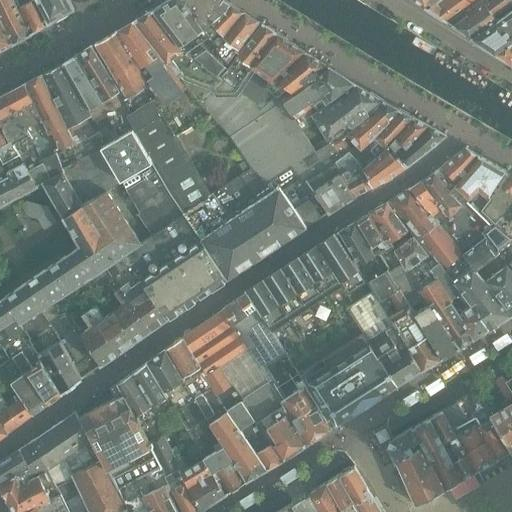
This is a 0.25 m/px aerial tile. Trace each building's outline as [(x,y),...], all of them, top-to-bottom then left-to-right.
[(0,0),(0,17),(13,44),(30,34),(14,0),(0,0)] [(23,0),(14,0),(30,34),(50,23),(36,0),(35,0),(26,5),(23,0)] [(35,0),(36,0),(50,23),(75,8),(70,0),(23,0),(26,5),(35,0)] [(228,61),(209,36),(202,27),(182,0),(169,0),(153,10),(220,79),(231,65),(228,61)] [(226,0),(182,0),(202,27),(209,36),(216,29),(208,23),(231,3),(226,0)] [(433,0),(424,6),(426,8),(427,8),(441,17),(463,0),(433,0)] [(463,0),(441,17),(454,24),(487,0),(488,0),(491,3),(494,0),(463,0)] [(511,0),(494,0),(491,3),(488,0),(487,0),(454,24),(454,25),(473,37),(511,9),(511,0)] [(231,3),(208,23),(216,29),(224,35),(242,10),(231,3)] [(511,9),(473,37),(495,51),(511,39),(511,9)] [(136,20),(135,21),(184,88),(218,124),(230,137),(256,119),(246,107),(232,92),(220,79),(153,10),(152,10),(152,11),(136,21),(136,20)] [(216,29),(209,36),(228,61),(257,21),(242,10),(224,35),(216,29)] [(0,50),(13,44),(0,17),(0,50)] [(132,112),(127,115),(158,166),(163,183),(183,213),(210,192),(177,136),(196,125),(201,134),(218,124),(184,88),(135,21),(116,32),(156,98),(132,112)] [(231,65),(220,79),(232,92),(251,70),(248,67),(277,33),(262,24),(231,65)] [(96,44),(95,44),(96,45),(92,47),(132,112),(156,98),(116,32),(96,44)] [(248,67),(251,70),(232,92),(246,107),(307,52),(277,33),(248,67)] [(511,39),(495,51),(511,62),(511,39)] [(139,213),(138,215),(152,236),(142,243),(142,242),(124,255),(167,319),(228,279),(183,213),(163,183),(158,166),(127,115),(132,112),(92,47),(92,46),(63,64),(25,83),(49,123),(64,171),(82,203),(120,178),(122,182),(139,213)] [(307,52),(246,107),(256,119),(284,99),(329,67),(307,52)] [(312,116),(357,85),(329,67),(284,99),(297,117),(294,119),(302,132),(309,127),(308,124),(310,123),(308,119),(312,116)] [(25,83),(8,93),(52,178),(64,171),(49,123),(25,83)] [(312,116),(326,138),(313,147),(316,152),(330,143),(327,139),(349,124),(344,117),(376,96),(357,85),(312,116)] [(0,122),(24,163),(37,186),(52,178),(8,93),(0,97),(0,122)] [(376,96),(344,117),(349,124),(327,139),(330,143),(331,145),(388,103),(376,96)] [(256,119),(230,137),(251,168),(262,184),(273,177),(291,166),(302,182),(305,179),(324,167),(325,169),(339,157),(331,145),(330,143),(316,152),(313,147),(302,132),(294,119),(297,117),(284,99),(256,119)] [(331,145),(339,157),(325,169),(324,167),(305,179),(314,193),(332,181),(342,174),(345,172),(341,164),(353,153),(400,110),(388,103),(331,145)] [(400,110),(353,153),(362,166),(377,153),(416,118),(400,110)] [(416,118),(377,153),(392,176),(407,166),(431,147),(446,135),(428,125),(416,118)] [(0,122),(0,157),(8,172),(24,163),(0,122)] [(467,147),(461,151),(434,173),(449,189),(480,156),(472,150),(467,147)] [(365,181),(370,177),(362,166),(353,153),(341,164),(345,172),(342,174),(357,195),(370,188),(365,181)] [(362,166),(370,177),(365,181),(370,188),(373,186),(373,187),(392,176),(377,153),(362,166)] [(480,156),(449,189),(464,205),(467,203),(491,228),(496,224),(505,214),(511,202),(511,173),(508,172),(480,156)] [(0,182),(11,176),(8,172),(0,157),(0,182)] [(91,278),(107,267),(124,255),(142,242),(108,191),(122,182),(120,178),(82,203),(64,171),(52,178),(37,186),(24,163),(8,172),(11,176),(0,182),(0,327),(13,319),(22,333),(27,341),(39,334),(51,326),(48,320),(55,315),(59,322),(69,315),(58,301),(74,290),(88,280),(91,278)] [(291,166),(273,177),(284,194),(302,182),(291,166)] [(284,194),(273,177),(262,184),(251,168),(210,192),(183,213),(228,279),(256,260),(257,261),(279,246),(278,246),(306,226),(295,209),(284,194)] [(434,173),(422,181),(450,217),(464,205),(449,189),(434,173)] [(342,174),(332,181),(345,202),(357,195),(342,174)] [(332,181),(314,193),(327,213),(329,212),(345,202),(332,181)] [(422,181),(411,188),(438,222),(440,225),(450,217),(422,181)] [(398,209),(395,211),(414,236),(416,238),(438,222),(411,188),(390,200),(398,209)] [(306,226),(307,227),(321,217),(309,199),(295,209),(306,226)] [(395,211),(398,209),(390,200),(390,201),(387,202),(370,212),(392,244),(395,249),(414,236),(395,211)] [(511,202),(505,214),(496,224),(504,232),(511,221),(511,202)] [(484,234),(491,228),(467,203),(464,205),(450,217),(440,225),(460,250),(480,239),(480,235),(482,231),(484,234)] [(370,212),(356,221),(376,253),(378,256),(380,255),(379,252),(392,244),(370,212)] [(356,221),(339,232),(359,264),(376,253),(356,221)] [(438,222),(416,238),(428,253),(434,255),(454,281),(455,281),(484,319),(489,328),(511,314),(460,250),(440,225),(438,222)] [(491,228),(484,234),(507,264),(511,260),(511,262),(511,239),(504,232),(496,224),(491,228)] [(482,231),(480,235),(480,239),(460,250),(511,314),(511,313),(511,269),(507,264),(484,234),(482,231)] [(263,279),(245,291),(247,293),(246,293),(256,308),(264,321),(264,320),(273,332),(275,331),(298,365),(356,328),(344,308),(366,293),(361,286),(367,283),(336,234),(335,232),(317,244),(299,255),(281,267),(263,279)] [(427,272),(424,274),(430,283),(421,289),(459,347),(474,338),(462,322),(464,315),(423,257),(428,253),(416,238),(414,236),(395,249),(408,269),(417,263),(419,264),(420,264),(421,264),(427,272)] [(389,269),(389,270),(443,357),(459,347),(421,289),(420,290),(407,270),(408,269),(395,249),(392,244),(379,252),(380,255),(389,269)] [(462,322),(474,338),(489,328),(484,319),(455,281),(454,281),(434,255),(428,253),(423,257),(464,315),(462,322)] [(124,255),(107,267),(112,275),(121,288),(151,331),(167,319),(124,255)] [(112,275),(107,267),(91,278),(97,286),(112,275)] [(389,270),(367,283),(373,291),(374,292),(423,369),(443,357),(389,270)] [(88,280),(74,290),(80,298),(94,288),(88,280)] [(114,292),(123,304),(113,311),(134,342),(151,331),(121,288),(114,292)] [(374,292),(373,291),(347,308),(363,333),(364,332),(369,341),(398,384),(399,384),(423,369),(374,292)] [(246,293),(222,309),(232,325),(256,308),(246,293)] [(134,342),(113,311),(104,318),(96,305),(89,310),(118,354),(134,342)] [(191,331),(183,337),(200,365),(207,377),(217,370),(217,368),(222,365),(234,383),(245,399),(243,400),(258,423),(263,419),(284,405),(308,444),(308,443),(311,442),(312,441),(325,432),(325,433),(326,432),(330,430),(331,429),(330,429),(331,428),(332,427),(332,426),(331,426),(330,425),(331,424),(318,403),(317,404),(311,394),(307,387),(308,387),(307,386),(287,355),(273,332),(264,320),(264,321),(256,308),(232,325),(222,309),(220,311),(215,314),(212,316),(192,330),(192,331),(191,331)] [(91,327),(81,334),(101,366),(118,354),(89,310),(82,315),(91,327)] [(13,319),(0,327),(0,344),(2,347),(22,333),(13,319)] [(356,328),(298,365),(311,384),(307,386),(308,387),(307,387),(311,394),(317,404),(318,403),(331,424),(330,425),(331,426),(332,426),(332,427),(336,425),(337,424),(337,425),(359,410),(360,410),(362,408),(363,408),(364,407),(365,407),(365,406),(369,404),(398,385),(398,384),(369,341),(364,332),(363,333),(361,334),(356,328)] [(43,365),(27,341),(22,333),(2,347),(10,360),(13,358),(25,374),(28,372),(48,403),(48,404),(62,393),(42,365),(43,365)] [(39,334),(27,341),(43,365),(42,365),(62,393),(82,379),(60,341),(39,354),(34,348),(44,341),(39,334)] [(183,337),(165,349),(182,378),(200,365),(183,337)] [(179,383),(183,380),(182,378),(165,349),(147,362),(173,405),(187,397),(179,383)] [(10,360),(0,366),(18,393),(23,399),(33,414),(48,403),(28,372),(25,374),(13,358),(10,360)] [(175,407),(173,405),(147,362),(132,373),(161,424),(178,414),(175,407)] [(218,395),(234,383),(222,365),(217,368),(217,370),(207,377),(200,365),(182,378),(183,380),(206,420),(247,480),(248,480),(253,477),(253,476),(265,470),(266,470),(266,469),(267,469),(218,395)] [(117,383),(132,404),(129,405),(136,416),(143,432),(159,425),(161,424),(132,373),(117,383)] [(495,380),(508,405),(490,415),(511,452),(511,451),(511,390),(507,382),(503,376),(495,380)] [(187,397),(173,405),(175,407),(178,414),(179,414),(187,431),(206,420),(183,380),(179,383),(187,397)] [(268,468),(272,466),(283,460),(243,400),(245,399),(234,383),(218,395),(267,469),(268,468)] [(475,413),(472,415),(498,459),(505,455),(511,452),(490,415),(475,392),(463,398),(467,404),(469,402),(475,413)] [(0,414),(7,409),(23,399),(18,393),(5,402),(0,394),(0,414)] [(467,416),(470,415),(464,405),(467,404),(463,398),(442,410),(468,457),(477,472),(498,459),(472,415),(472,416),(468,418),(467,416)] [(23,399),(7,409),(18,426),(33,414),(23,399)] [(147,443),(143,432),(136,416),(129,405),(87,427),(118,493),(120,492),(129,511),(153,511),(137,480),(157,469),(161,478),(165,476),(147,443)] [(263,419),(258,423),(283,460),(286,457),(287,458),(287,457),(288,457),(287,457),(298,450),(299,450),(299,449),(302,447),(303,447),(304,447),(303,446),(306,444),(307,445),(307,444),(308,444),(284,405),(263,419)] [(7,409),(0,414),(0,426),(6,434),(18,426),(7,409)] [(461,480),(453,465),(463,459),(464,460),(468,457),(442,410),(412,429),(445,490),(461,480)] [(34,439),(33,440),(48,468),(58,486),(75,478),(89,508),(91,507),(92,511),(129,511),(120,492),(118,493),(87,427),(76,411),(74,412),(55,425),(53,426),(53,427),(34,439)] [(206,420),(187,431),(203,459),(224,494),(247,480),(206,420)] [(159,425),(143,432),(147,443),(165,476),(166,478),(179,470),(200,509),(224,494),(203,459),(187,468),(176,447),(171,449),(159,425)] [(404,434),(413,452),(410,454),(432,497),(445,490),(412,429),(404,434)] [(391,442),(389,447),(396,462),(410,454),(413,452),(404,434),(394,440),(391,442)] [(32,441),(19,449),(35,476),(48,468),(33,440),(32,440),(32,441)] [(26,482),(35,476),(19,449),(0,461),(0,484),(16,474),(24,487),(28,485),(26,482)] [(410,454),(396,462),(416,505),(432,497),(410,454)] [(463,459),(453,465),(461,480),(477,472),(468,457),(464,460),(463,459)] [(354,466),(339,474),(355,502),(371,493),(354,466)] [(35,476),(26,482),(28,485),(24,487),(16,474),(0,484),(0,487),(14,511),(26,511),(38,505),(61,491),(58,486),(48,468),(35,476)] [(157,469),(137,480),(153,511),(179,511),(165,485),(169,483),(166,478),(165,476),(161,478),(157,469)] [(179,470),(166,478),(169,483),(183,511),(195,511),(200,509),(179,470)] [(339,474),(325,483),(341,511),(361,511),(355,502),(339,474)] [(70,511),(92,511),(91,507),(89,508),(75,478),(58,486),(61,491),(70,511)] [(341,511),(325,483),(307,495),(316,511),(341,511)] [(70,511),(61,491),(38,505),(42,511),(70,511)] [(355,502),(361,511),(381,511),(371,493),(355,502)] [(316,511),(307,495),(291,504),(295,511),(316,511)]
